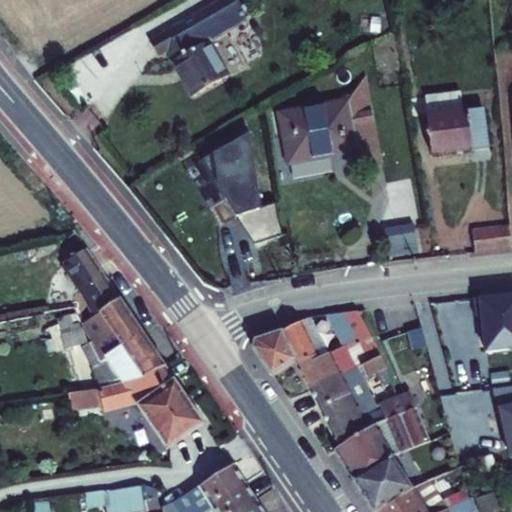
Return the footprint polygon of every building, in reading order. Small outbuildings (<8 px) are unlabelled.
[(251,19),(240,0),(227,0),(199,15),(179,26),(177,23),(150,39),(160,55),(171,48),(196,93),(232,73),(213,40),(251,19)] [(497,83),(444,91),(455,148),(507,139),(497,83)] [(355,102),(296,114),(305,156),(373,142),(376,152),(395,148),(383,92),(354,98),(355,102)] [(267,130),(259,135),(272,158),(267,130)] [(272,158),(259,135),(220,157),(254,215),(263,213),(273,243),(303,235),(295,202),(280,205),(272,158)] [(436,219),(407,224),(410,244),(440,238),(436,219)] [(511,246),(511,220),(495,223),(498,249),(511,246)] [(106,356),(141,332),(101,274),(79,289),(105,333),(95,340),(106,356)] [(511,345),(511,290),(493,293),(500,347),(511,345)] [(375,329),(367,333),(350,343),(334,352),(332,349),(315,356),(330,384),(361,369),(382,361),(404,355),(377,309),(364,312),(375,329)] [(375,329),(364,312),(355,313),(367,333),(375,329)] [(350,343),(336,317),(318,321),(272,334),(270,341),(289,370),(315,356),(332,349),(334,352),(350,343)] [(99,388),(125,384),(141,382),(164,365),(141,332),(106,356),(86,370),(99,388)] [(404,355),(382,361),(391,375),(396,373),(411,397),(425,391),(404,355)] [(141,382),(125,384),(88,389),(91,406),(105,404),(105,410),(137,404),(167,451),(205,423),(164,365),(141,382)] [(391,421),(361,369),(330,384),(359,439),(391,421)] [(88,389),(72,392),(73,408),(91,406),(88,389)] [(425,391),(411,397),(408,399),(414,411),(391,421),(359,439),(355,442),(398,508),(435,482),(417,453),(452,438),(431,389),(425,391)] [(227,511),(255,494),(243,475),(203,500),(184,511),(227,511)] [(443,511),(438,502),(453,495),(442,479),(435,482),(398,508),(400,511),(443,511)] [(145,511),(139,487),(105,493),(89,496),(91,506),(100,504),(102,511),(145,511)] [(261,511),(265,510),(255,494),(227,511),(261,511)] [(463,509),(453,495),(438,502),(443,511),(455,511),(462,509),(463,509)]
